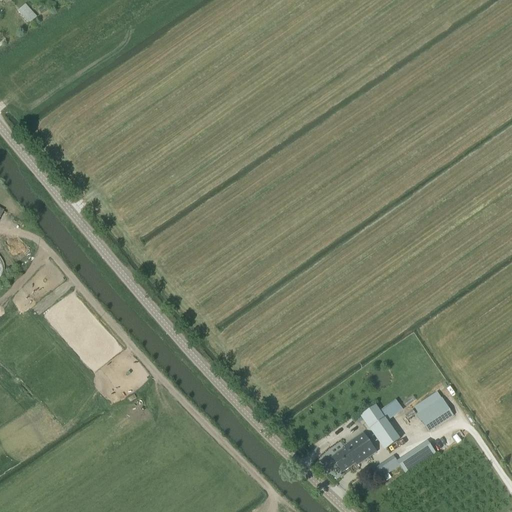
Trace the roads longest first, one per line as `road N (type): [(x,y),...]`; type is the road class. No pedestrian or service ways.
road 1 (tertiary): [(347,511),(176,339),(0,127)]
road 2 (track): [(0,229),(36,239),(291,511)]
